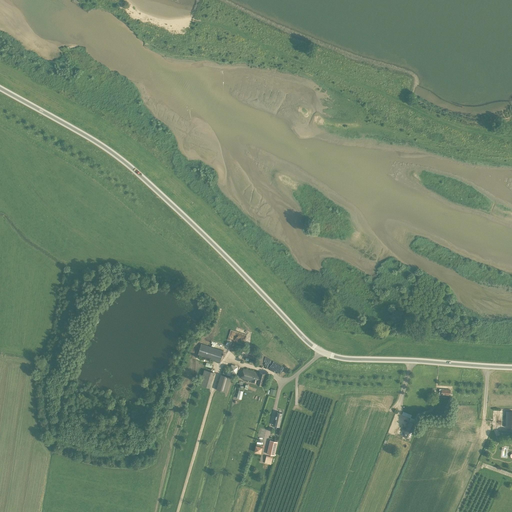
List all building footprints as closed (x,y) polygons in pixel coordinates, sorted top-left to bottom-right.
[(220,363),(224,351),(201,343),(197,355),(220,363)] [(238,373),(240,365),(232,364),(231,371),(238,373)] [(210,388),(214,372),(204,369),(200,385),(210,388)] [(243,369),(241,378),(257,382),(257,384),(263,385),(266,373),(260,372),(259,373),(243,369)] [(227,392),(231,377),(221,374),(217,390),(227,392)] [(279,426),(282,413),(277,412),(274,425),(279,426)] [(405,432),(403,436),(405,437),(409,438),(410,439),(417,424),(409,421),(406,429),(405,432)] [(274,455),(277,442),(270,440),(267,454),(274,455)] [(263,447),(256,445),(254,452),(261,454),(263,447)]
